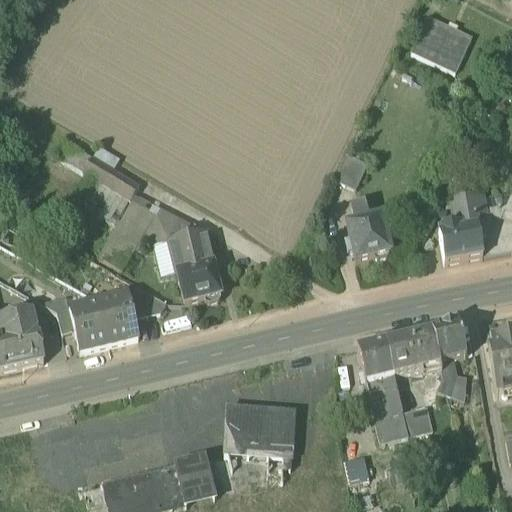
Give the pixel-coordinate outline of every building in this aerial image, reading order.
[(411,58),(455,78),(471,43),(427,22),(411,58)] [(82,180),(91,164),(69,150),(59,166),(82,180)] [(98,153),(91,164),(113,177),(119,166),(98,153)] [(333,187),(356,198),(368,172),(345,161),(333,187)] [(94,187),(129,208),(130,207),(134,201),(139,193),(113,177),(91,164),(82,180),(94,187)] [(129,208),(94,187),(79,212),(114,233),(129,208)] [(501,199),(470,205),(473,220),(504,215),(501,199)] [(145,238),(155,222),(159,215),(134,201),(130,207),(129,208),(114,233),(97,263),(122,277),(145,238)] [(455,208),(460,232),(475,229),(473,220),(470,205),(455,208)] [(351,213),(355,229),(368,226),(364,210),(351,213)] [(204,240),(159,215),(145,238),(149,253),(152,252),(168,249),(204,240)] [(504,215),(473,220),(475,229),(482,264),(490,245),(504,215)] [(511,253),(511,217),(504,215),(490,245),(511,253)] [(380,223),(368,226),(355,229),(346,231),(355,268),(372,264),(377,268),(387,266),(389,259),(380,223)] [(482,264),(475,229),(460,232),(439,237),(440,242),(438,242),(444,271),(482,264)] [(205,310),(208,311),(218,308),(220,306),(219,302),(220,302),(204,240),(168,249),(175,279),(183,311),(204,306),(205,310)] [(511,253),(490,245),(482,264),(511,259),(511,257),(511,253)] [(152,252),(160,283),(175,279),(168,249),(152,252)] [(127,302),(133,325),(159,319),(165,310),(134,292),(127,302)] [(127,302),(98,309),(108,352),(137,345),(133,325),(127,302)] [(56,320),(61,341),(73,338),(68,316),(65,305),(40,311),(56,320)] [(78,359),(108,352),(98,309),(68,316),(73,338),(78,359)] [(0,327),(0,330),(3,341),(13,339),(21,373),(21,374),(43,369),(43,368),(31,320),(0,327)] [(458,330),(432,336),(439,368),(452,365),(466,362),(458,330)] [(440,371),(439,368),(432,336),(394,345),(402,380),(440,371)] [(0,377),(21,373),(13,339),(3,341),(0,342),(0,377)] [(511,399),(511,342),(508,343),(490,346),(492,357),(487,358),(495,402),(511,399)] [(392,382),(402,380),(394,345),(384,347),(392,382)] [(365,389),(392,382),(384,347),(356,353),(365,389)] [(446,400),(450,402),(456,381),(452,365),(439,368),(440,371),(443,384),(438,397),(446,400)] [(319,381),(310,383),(313,395),(322,392),(319,381)] [(466,384),(456,381),(450,402),(464,408),(466,384)] [(365,389),(374,426),(401,418),(392,382),(365,389)] [(209,427),(196,431),(207,477),(224,473),(233,511),(340,511),(309,383),(204,408),(209,427)] [(401,418),(407,442),(432,436),(426,412),(401,418)] [(407,442),(401,418),(374,426),(380,449),(407,442)] [(364,462),(343,467),(349,490),(369,485),(364,462)] [(186,511),(213,504),(204,463),(175,470),(186,511)] [(186,511),(175,470),(174,471),(174,472),(83,494),(87,511),(186,511)]
